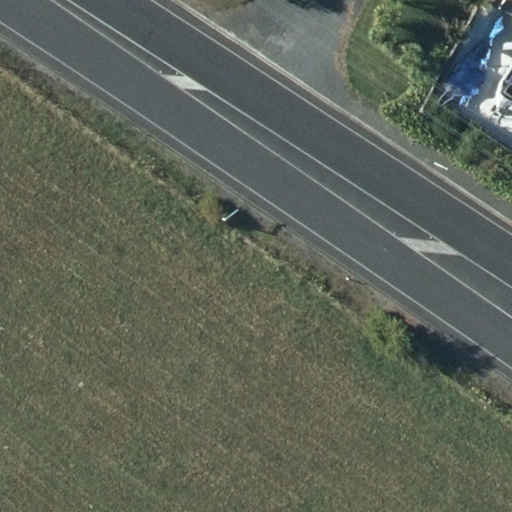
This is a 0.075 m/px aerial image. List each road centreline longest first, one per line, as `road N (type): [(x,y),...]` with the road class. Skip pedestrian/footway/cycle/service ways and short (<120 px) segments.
road 1 (secondary): [(230,121),(511,318)]
road 2 (secondary): [(55,0),(230,121)]
road 3 (residential): [(230,121),(296,0)]
